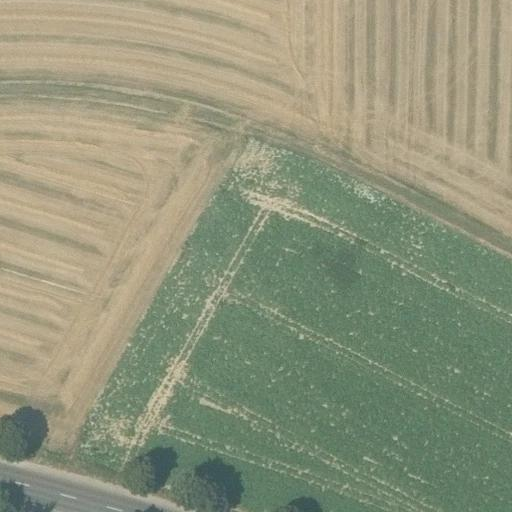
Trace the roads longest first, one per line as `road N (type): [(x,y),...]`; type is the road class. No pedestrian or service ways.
road 1 (track): [(0,90),(63,90),(215,115),(511,251)]
road 2 (tertiary): [(130,511),(0,477)]
